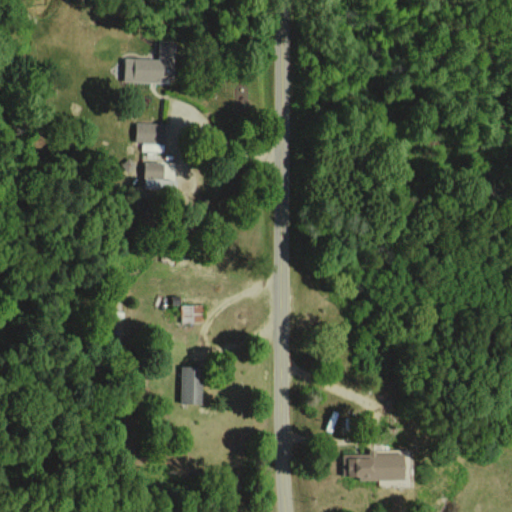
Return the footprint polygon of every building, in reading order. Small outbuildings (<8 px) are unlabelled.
[(123,57),(122,81),(172,83),(174,41),(157,41),(157,58),(123,57)] [(135,141),(141,141),(141,150),(164,151),(164,123),(135,122),(135,141)] [(143,161),(143,187),(174,187),(174,161),(143,161)] [(181,304),(181,323),(203,322),(202,304),(181,304)] [(180,403),(201,404),(202,366),(180,365),(180,403)] [(403,479),(403,452),(368,452),(368,454),(346,454),(346,479),(403,479)]
